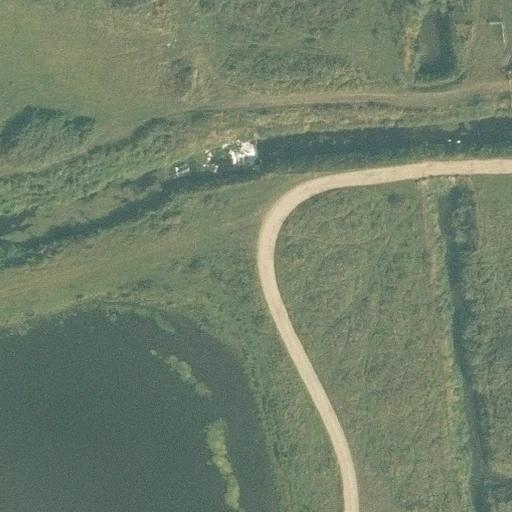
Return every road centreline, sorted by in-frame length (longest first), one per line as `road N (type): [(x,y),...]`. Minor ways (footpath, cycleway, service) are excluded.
road 1 (track): [(0,176),(216,114),(511,90)]
road 2 (track): [(350,511),(339,441),(277,315),(264,239),(272,209)]
